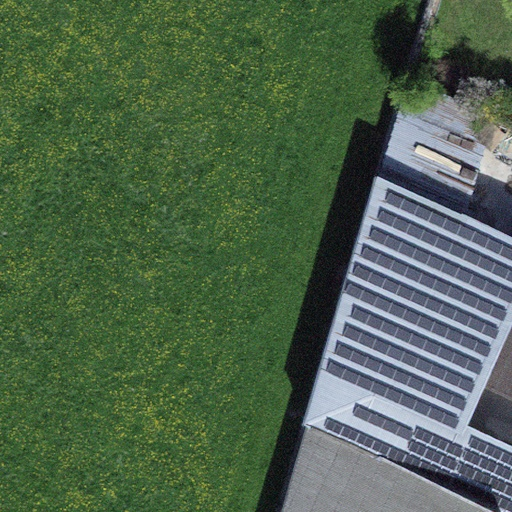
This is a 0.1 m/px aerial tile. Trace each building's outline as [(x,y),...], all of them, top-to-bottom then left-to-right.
[(481,142),(511,157),(511,129),(406,79),(378,175),(451,211),(481,142)] [(378,175),(306,420),(502,507),(511,511),(511,447),(461,425),(389,393),(467,221),(451,211),(378,175)] [(389,393),(461,425),(485,373),(511,312),(511,241),(467,221),(389,393)] [(511,385),(511,312),(485,373),(511,385)] [(279,511),(499,511),(502,507),(306,420),(279,511)]
